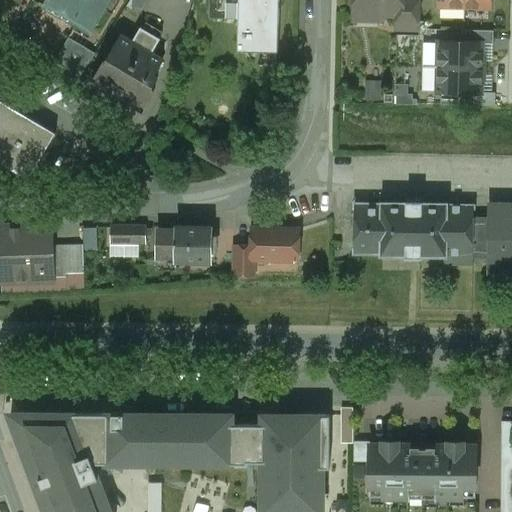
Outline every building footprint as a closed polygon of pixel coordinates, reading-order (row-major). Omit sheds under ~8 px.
[(46,0),(42,6),(76,26),(78,23),(92,32),(111,0),(46,0)] [(277,0),(210,0),(209,19),(243,20),(242,47),(239,47),(239,48),(276,49),(277,0)] [(350,0),(354,3),(353,10),(364,10),(364,13),(370,20),(380,20),(385,15),(396,15),(396,29),(403,29),(403,0),(350,0)] [(419,0),(403,0),(403,29),(419,30),(419,0)] [(489,0),(464,0),(464,8),(489,8),(489,0)] [(161,39),(141,28),(131,43),(151,55),(161,39)] [(493,31),(461,31),(461,43),(482,43),(482,44),(493,45),(493,31)] [(131,43),(121,37),(106,62),(105,61),(92,83),(111,94),(113,91),(144,109),(155,90),(152,88),(158,78),(154,76),(163,62),(151,55),(131,43)] [(95,54),(68,38),(55,61),(81,76),(95,54)] [(461,43),(438,42),(438,68),(483,69),(483,61),(481,61),(482,44),(482,43),(461,43)] [(483,69),(438,68),(437,93),(481,94),(481,76),(483,76),(483,69)] [(384,101),(385,80),(369,80),(369,100),(384,101)] [(414,104),(413,83),(397,84),(397,105),(414,104)] [(56,133),(0,100),(0,162),(29,180),(56,133)] [(422,198),(407,198),(407,203),(382,203),(382,204),(355,204),(354,254),(381,254),(381,256),(406,256),(406,258),(421,258),(421,256),(444,257),(443,264),(473,265),(474,219),(474,206),(447,205),(447,204),(422,203),(422,198)] [(511,217),(490,218),(490,219),(474,219),(473,257),(489,257),(489,260),(511,260),(511,217)] [(51,226),(0,227),(0,282),(53,280),(51,226)] [(86,227),(87,249),(100,249),(99,226),(86,227)] [(145,227),(113,226),(112,242),(144,243),(145,227)] [(212,228),(177,227),(177,232),(158,231),(158,256),(176,256),(176,261),(211,261),(211,252),(216,252),(216,237),(211,237),(212,228)] [(299,230),(252,228),(252,247),(251,260),(254,260),(298,261),(299,230)] [(83,245),(63,245),(64,274),(68,274),(84,273),(83,245)] [(252,247),(235,247),(234,276),(253,277),(254,260),(251,260),(252,247)] [(84,273),(68,274),(69,290),(85,289),(84,273)] [(323,511),(324,412),(8,412),(45,511),(113,511),(94,461),(262,462),(261,511),(323,511)] [(511,419),(504,420),(503,509),(511,509),(511,419)] [(448,447),(398,446),(398,442),(383,442),(383,446),(370,446),(370,496),(395,496),(395,498),(450,499),(450,497),(475,497),(476,447),(463,447),(463,442),(448,442),(448,447)] [(150,511),(164,511),(165,482),(151,482),(150,511)]
